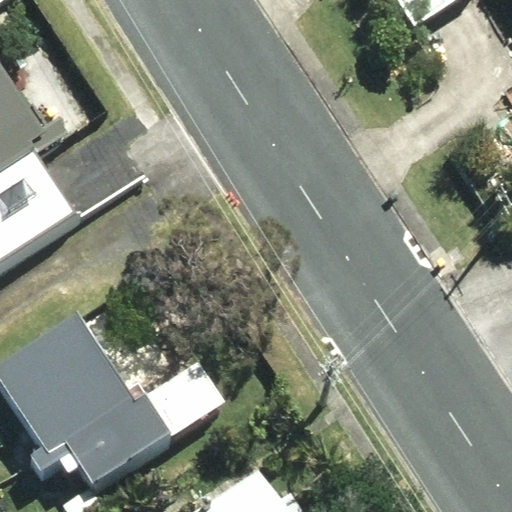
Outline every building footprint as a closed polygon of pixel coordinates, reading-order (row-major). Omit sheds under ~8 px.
[(397,0),(417,30),(464,0),(397,0)] [(0,271),(77,220),(29,147),(46,135),(0,64),(0,271)] [(84,473),(95,491),(176,441),(150,399),(139,406),(81,316),(0,368),(0,375),(48,450),(35,459),(44,475),(62,464),(71,480),(84,473)] [(282,511),(259,477),(204,511),(282,511)] [(65,508),(67,511),(97,511),(101,510),(90,493),(65,508)]
